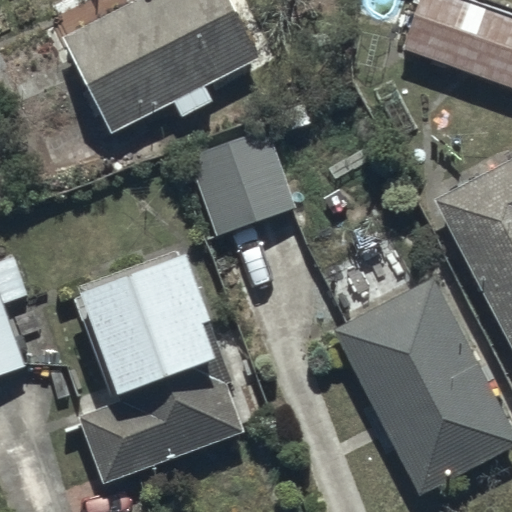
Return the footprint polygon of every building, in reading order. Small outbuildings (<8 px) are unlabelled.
[(223,0),(139,0),(58,40),(106,137),(169,106),(177,121),(209,105),(201,90),(255,63),(223,0)] [(511,15),(467,0),(415,0),(398,52),(511,90),(511,15)] [(271,133),(187,161),(213,239),(297,211),(271,133)] [(511,160),(432,202),(511,358),(511,160)] [(0,379),(23,370),(0,310),(0,309),(31,297),(15,255),(0,260),(0,379)] [(181,257),(73,294),(108,395),(116,393),(119,403),(73,419),(96,486),(242,436),(181,257)] [(511,431),(427,279),(330,333),(421,497),(511,446),(511,431)]
